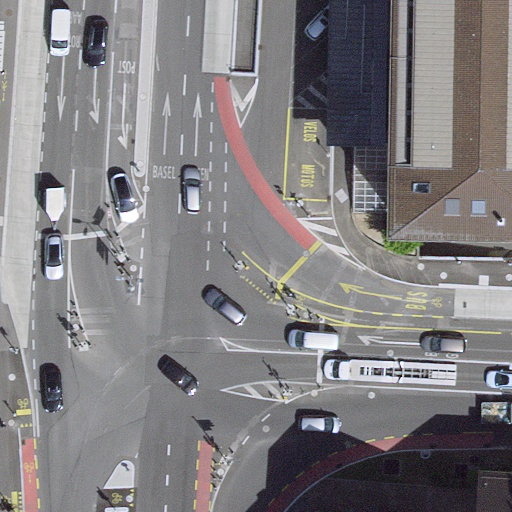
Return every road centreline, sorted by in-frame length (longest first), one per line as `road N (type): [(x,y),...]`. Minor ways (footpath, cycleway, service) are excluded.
road 1 (primary): [(147,349),(511,367)]
road 2 (primary): [(147,349),(138,214),(144,0)]
road 3 (primary): [(137,511),(147,349)]
